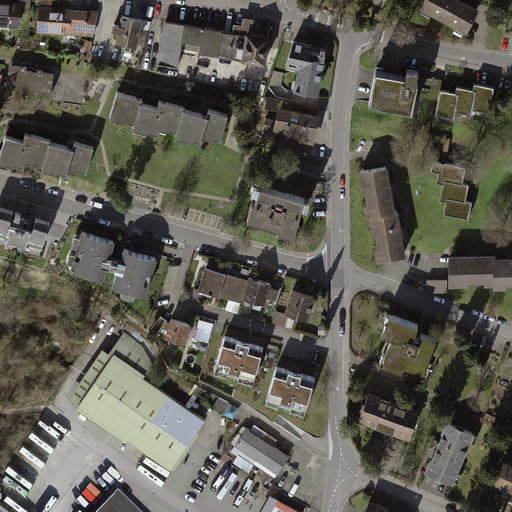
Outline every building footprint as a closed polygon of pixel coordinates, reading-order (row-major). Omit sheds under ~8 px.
[(479,10),(460,0),(425,0),(420,10),(466,35),(479,10)] [(23,6),(0,4),(0,25),(22,27),(23,6)] [(98,15),(41,10),(40,33),(97,38),(98,15)] [(140,21),(119,17),(113,43),(135,48),(140,21)] [(268,42),(162,22),(155,64),(180,69),(183,52),(264,67),(268,42)] [(328,46),(294,39),(286,65),(298,68),(294,90),(318,95),(328,46)] [(23,93),(51,96),(54,74),(26,71),(27,68),(10,66),(7,87),(24,90),(23,93)] [(405,76),(376,69),(369,102),(412,111),(419,82),(417,81),(419,71),(407,68),(405,76)] [(449,91),(440,89),(435,115),(454,118),(456,111),(472,114),(473,108),(489,112),(493,91),(477,87),(475,94),(459,91),(458,97),(448,95),(449,91)] [(140,102),(142,98),(137,97),(117,91),(109,116),(110,116),(109,119),(124,124),(125,121),(134,124),(140,102)] [(265,108),(277,111),(278,106),(281,107),(283,100),(267,96),(265,108)] [(165,101),(160,100),(157,108),(140,102),(134,124),(133,128),(133,129),(146,133),(147,131),(157,134),(159,128),(167,130),(167,129),(176,132),(184,109),(184,107),(165,101)] [(277,111),(275,119),(267,117),(263,132),(276,135),(276,132),(313,141),(319,116),(281,107),(278,106),(277,111)] [(211,136),(221,139),(228,114),(209,109),(207,115),(203,114),(184,109),(176,132),(176,134),(177,134),(176,136),(190,140),(191,138),(200,141),(202,136),(210,139),(211,136)] [(85,172),(93,147),(74,141),(72,148),(70,148),(50,142),(50,140),(29,133),(25,132),(22,140),(4,134),(0,147),(0,163),(13,168),(14,165),(23,168),(25,163),(32,165),(33,163),(41,165),(40,167),(42,167),(41,168),(55,173),(56,170),(66,174),(68,168),(74,171),(75,168),(85,172)] [(465,170),(431,164),(430,173),(438,174),(436,184),(443,184),(439,200),(446,202),(443,216),(470,220),(472,206),(466,202),(468,187),(461,186),(465,170)] [(389,166),(359,171),(362,189),(366,188),(369,204),(365,205),(367,218),(370,217),(373,232),(376,232),(379,248),(375,248),(378,262),(408,256),(400,210),(396,210),(389,166)] [(279,232),(294,236),(305,199),(286,193),(285,199),(278,197),(279,191),(261,186),(256,204),(252,203),(247,220),(279,229),(279,232)] [(5,239),(4,244),(25,251),(28,244),(30,245),(28,249),(35,252),(37,246),(40,247),(48,222),(0,206),(0,241),(2,242),(3,238),(5,239)] [(69,269),(103,279),(106,268),(113,270),(117,259),(110,257),(115,242),(81,231),(80,237),(75,236),(72,246),(77,247),(75,254),(69,253),(66,263),(71,264),(69,269)] [(134,294),(145,297),(157,259),(123,248),(119,260),(117,259),(113,270),(116,271),(111,286),(123,290),(121,296),(132,299),(134,294)] [(496,255),(450,256),(450,286),(470,285),(470,282),(485,282),(486,285),(494,285),(494,289),(508,289),(508,285),(511,285),(511,258),(496,259),(496,255)] [(245,299),(242,298),(247,280),(205,267),(198,290),(244,303),(245,299)] [(249,276),(247,280),(242,298),(245,299),(265,305),(267,298),(276,301),(279,290),(270,287),(271,283),(249,276)] [(447,280),(427,280),(427,293),(447,293),(447,280)] [(316,297),(292,290),(286,312),(310,319),(313,308),(316,297)] [(289,314),(276,310),(272,322),(285,326),(289,314)] [(167,321),(161,316),(152,329),(158,333),(159,331),(165,333),(168,323),(166,322),(167,321)] [(417,328),(386,316),(378,335),(391,340),(382,364),(401,372),(405,364),(423,371),(435,342),(415,334),(417,328)] [(165,333),(164,337),(185,344),(191,325),(170,318),(168,323),(165,333)] [(213,324),(199,320),(194,338),(208,342),(213,324)] [(112,355),(78,405),(171,469),(206,419),(144,376),(152,362),(143,346),(124,331),(108,352),(112,355)] [(252,383),(263,347),(225,336),(214,372),(225,376),(227,372),(239,376),(238,379),(252,383)] [(265,403),(279,407),(280,403),(291,407),(290,410),(304,414),(315,378),(295,372),(276,367),(265,403)] [(417,411),(366,394),(357,422),(397,435),(408,438),(417,411)] [(474,434),(446,422),(426,473),(439,478),(453,484),(474,434)] [(246,428),(233,445),(274,475),(287,457),(246,428)] [(37,443),(30,437),(11,463),(34,480),(54,455),(37,443)] [(511,467),(503,464),(495,484),(507,490),(511,491),(511,467)] [(303,511),(305,508),(270,494),(262,511),(303,511)] [(132,509),(119,496),(103,511),(135,511),(132,509)] [(397,511),(365,499),(359,511),(397,511)]
